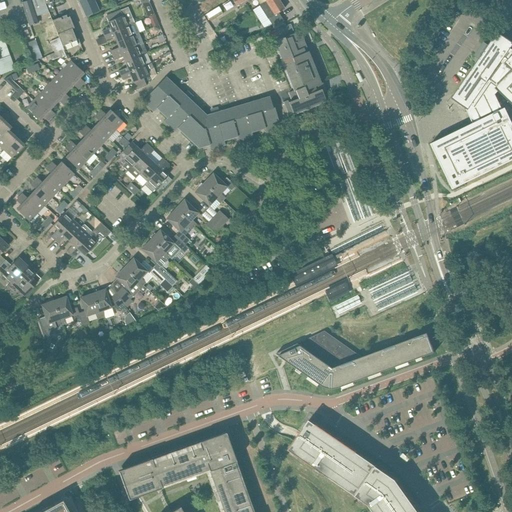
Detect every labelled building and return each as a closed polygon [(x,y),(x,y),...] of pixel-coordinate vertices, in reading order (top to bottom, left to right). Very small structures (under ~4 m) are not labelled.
[(22,2),(30,26),(38,23),(36,16),(48,12),(48,11),(45,4),(44,0),(34,0),(31,1),(30,0),(30,1),(23,3),(22,2)] [(44,0),(45,4),(48,11),(54,9),(52,4),(51,2),(57,0),(44,0)] [(86,17),(99,11),(94,0),(79,0),(86,17)] [(260,5),(259,6),(268,19),(270,18),(274,15),(276,14),(278,13),(284,9),(278,0),(268,0),(266,2),(260,5)] [(102,31),(104,36),(135,24),(128,7),(106,16),(110,27),(102,31)] [(219,7),(206,15),(210,21),(223,14),(219,7)] [(52,21),(63,50),(78,44),(73,32),(71,29),(74,28),(69,16),(69,17),(67,18),(66,16),(66,15),(52,21)] [(135,24),(104,36),(106,41),(114,37),(116,42),(139,33),(135,24)] [(319,85),(321,84),(308,51),(304,53),(303,49),(306,47),(300,31),(289,35),(290,37),(285,39),(284,38),(274,42),(293,91),(289,93),(292,101),(288,102),(291,109),(286,111),(288,116),(293,114),(293,115),(326,101),(319,85)] [(511,49),(511,48),(511,46),(511,41),(498,32),(451,98),(467,109),(466,109),(473,123),(431,144),(453,188),(511,159),(511,121),(505,108),(503,109),(495,94),(499,91),(511,103),(511,49)] [(139,33),(116,42),(119,47),(110,51),(112,55),(143,43),(139,33)] [(39,45),(38,46),(43,57),(43,56),(61,48),(61,49),(62,49),(58,38),(57,38),(57,39),(39,46),(39,45)] [(223,43),(225,47),(240,42),(238,38),(223,43)] [(143,43),(112,55),(114,60),(123,57),(125,62),(141,55),(147,53),(145,49),(143,43)] [(45,58),(46,60),(48,63),(59,58),(56,53),(45,58)] [(145,65),(141,55),(125,62),(127,67),(119,71),(121,75),(145,65)] [(0,58),(0,73),(13,69),(9,56),(0,58)] [(64,69),(81,86),(84,83),(79,78),(84,73),(71,61),(64,69)] [(145,65),(121,75),(123,80),(131,77),(136,90),(146,86),(143,79),(150,76),(148,71),(153,68),(151,63),(145,65)] [(37,64),(26,69),(28,74),(39,69),(37,64)] [(78,89),(81,86),(64,69),(56,76),(69,89),(73,84),(78,89)] [(64,94),(69,89),(56,76),(49,84),(66,102),(69,99),(64,94)] [(184,94),(165,77),(148,95),(142,101),(153,112),(157,108),(160,112),(167,118),(168,117),(190,94),(187,91),(184,94)] [(41,92),(54,105),(59,100),(63,104),(66,102),(49,84),(41,92)] [(34,100),(51,117),(54,114),(49,110),(54,105),(41,92),(34,100)] [(165,120),(163,121),(174,132),(178,128),(181,132),(186,136),(206,116),(190,100),(190,99),(193,97),(190,94),(168,117),(167,118),(165,120)] [(258,130),(260,130),(264,128),(266,133),(281,128),(279,124),(274,107),(272,108),(269,97),(260,100),(243,105),(251,132),(258,130)] [(49,120),(51,117),(34,100),(26,109),(39,121),(44,116),(49,120)] [(237,136),(238,141),(246,139),(253,137),(251,132),(243,105),(222,111),(219,112),(218,108),(214,109),(223,141),(224,141),(230,138),(232,138),(237,136)] [(218,147),(225,145),(224,141),(223,141),(214,109),(210,110),(211,114),(206,116),(186,136),(199,148),(202,147),(209,145),(211,149),(218,147)] [(98,113),(115,130),(123,122),(110,110),(105,115),(100,111),(98,113)] [(100,121),(95,126),(108,138),(115,130),(98,113),(95,116),(100,121)] [(8,130),(11,128),(6,122),(10,118),(7,115),(0,122),(0,138),(8,130)] [(85,126),(83,129),(101,146),(108,138),(95,126),(90,131),(85,126)] [(101,146),(83,129),(80,132),(85,137),(80,141),(93,154),(101,146)] [(0,138),(0,146),(4,150),(20,133),(17,130),(13,135),(8,130),(0,138)] [(20,133),(4,150),(12,158),(24,145),(19,140),(23,135),(20,133)] [(127,141),(132,137),(127,133),(123,137),(127,141)] [(123,137),(119,142),(123,146),(127,141),(123,137)] [(71,142),(68,145),(86,162),(93,154),(80,141),(76,147),(71,142)] [(131,142),(119,155),(127,163),(123,167),(127,171),(150,147),(146,144),(140,150),(131,142)] [(86,162),(68,145),(65,148),(70,152),(65,158),(78,170),(86,162)] [(150,147),(127,171),(135,179),(139,174),(151,161),(147,157),(153,151),(150,147)] [(112,149),(108,153),(112,157),(116,153),(112,149)] [(360,191),(346,152),(334,156),(347,192),(352,190),(354,194),(360,191)] [(108,162),(112,157),(108,153),(104,158),(108,162)] [(147,181),(165,162),(162,158),(155,165),(151,161),(139,174),(147,181)] [(74,174),(61,162),(56,167),(51,163),(48,166),(66,182),(74,174)] [(144,184),(152,192),(167,176),(163,172),(169,165),(165,162),(147,181),(144,184)] [(98,173),(102,168),(98,165),(94,169),(98,173)] [(51,173),(46,178),(59,190),(66,182),(48,166),(46,168),(51,173)] [(98,173),(94,169),(90,173),(94,177),(98,173)] [(209,177),(204,183),(222,201),(225,198),(221,194),(227,187),(231,191),(236,186),(226,178),(222,182),(214,174),(210,178),(209,177)] [(52,198),(59,190),(46,178),(41,183),(36,178),(34,181),(52,198)] [(31,194),(44,206),(52,198),(34,181),(31,184),(36,189),(31,194)] [(131,183),(127,188),(131,192),(136,188),(131,183)] [(222,201),(204,183),(198,189),(199,190),(195,194),(209,206),(215,199),(220,203),(222,201)] [(79,185),(75,189),(79,193),(83,189),(79,185)] [(79,193),(75,189),(70,194),(74,198),(79,193)] [(22,194),(19,197),(37,214),(44,206),(31,194),(27,199),(22,194)] [(144,196),(141,200),(147,206),(151,202),(144,196)] [(37,214),(19,197),(16,200),(21,204),(16,210),(29,222),(37,214)] [(181,203),(175,209),(194,227),(196,224),(192,220),(198,213),(192,207),(185,200),(181,204),(181,203)] [(64,209),(68,205),(63,201),(59,205),(64,209)] [(64,209),(59,205),(55,209),(59,214),(64,209)] [(179,231),(175,236),(185,245),(189,240),(180,232),(187,226),(191,230),(194,227),(175,209),(169,215),(170,216),(167,220),(179,231)] [(373,210),(363,214),(367,224),(377,219),(373,210)] [(219,211),(213,218),(221,226),(228,219),(219,211)] [(51,236),(54,240),(73,220),(65,213),(53,226),(57,230),(51,236)] [(49,225),(53,220),(49,217),(45,221),(49,225)] [(221,226),(213,218),(206,225),(215,234),(221,226)] [(64,237),(68,240),(81,227),(73,220),(54,240),(58,243),(64,237)] [(49,225),(45,221),(41,226),(45,229),(49,225)] [(100,222),(91,232),(70,255),(74,258),(80,251),(84,256),(97,242),(93,239),(99,233),(105,238),(110,232),(100,222)] [(66,251),(70,255),(91,232),(83,224),(81,227),(68,240),(73,244),(66,251)] [(175,236),(171,240),(160,231),(157,234),(156,233),(151,239),(169,257),(172,259),(180,250),(184,253),(189,249),(185,245),(175,236)] [(0,265),(5,260),(0,255),(0,254),(8,246),(0,238),(0,265)] [(168,260),(167,259),(169,257),(151,239),(145,245),(146,246),(142,250),(161,267),(168,260)] [(11,265),(5,260),(0,265),(0,272),(11,283),(16,278),(29,263),(22,256),(19,256),(11,265)] [(130,261),(124,268),(143,285),(145,282),(141,278),(147,271),(134,259),(131,263),(130,261)] [(328,265),(325,259),(291,275),(294,281),(328,265)] [(37,270),(29,263),(16,278),(11,283),(25,296),(37,283),(32,278),(37,273),(37,270)] [(153,268),(172,286),(177,281),(163,268),(161,270),(154,266),(153,268)] [(143,285),(124,268),(118,274),(119,275),(116,278),(129,291),(136,284),(140,288),(143,285)] [(164,279),(153,268),(148,273),(160,284),(164,279)] [(100,291),(92,293),(101,318),(105,317),(103,311),(111,308),(105,290),(101,292),(100,291)] [(76,307),(83,326),(90,324),(87,316),(95,313),(97,319),(101,318),(92,293),(85,296),(85,297),(80,299),(84,311),(79,313),(77,307),(76,307)] [(123,304),(116,294),(111,297),(118,307),(123,304)] [(336,306),(340,314),(363,303),(359,295),(336,306)] [(61,298),(53,301),(62,325),(66,324),(64,318),(72,315),(75,323),(80,321),(82,327),(83,326),(76,307),(71,309),(66,298),(62,299),(61,298)] [(62,325),(53,301),(46,303),(46,305),(41,306),(45,317),(37,319),(44,338),(52,335),(50,331),(55,329),(56,327),(54,322),(56,321),(58,326),(62,325)] [(309,377),(311,374),(321,381),(319,384),(320,384),(321,385),(323,386),(325,387),(327,388),(328,388),(330,388),(332,389),(334,389),(336,388),(338,388),(340,387),(342,387),(341,384),(352,380),(353,382),(354,382),(369,377),(368,374),(380,369),(381,372),(396,367),(397,366),(396,364),(407,359),(408,362),(409,362),(416,359),(417,359),(416,356),(421,354),(422,357),(423,357),(435,352),(427,333),(421,335),(422,338),(365,359),(362,357),(325,331),(298,343),(276,354),(297,368),(298,368),(299,366),(303,369),(302,371),(302,372),(309,376),(309,377)] [(396,479),(310,419),(300,432),(300,433),(297,437),(294,441),(289,449),(369,504),(371,508),(373,511),(420,511),(416,506),(396,479)] [(140,468),(131,472),(136,487),(134,489),(133,489),(138,496),(143,505),(146,511),(253,511),(233,455),(232,451),(230,451),(225,438),(217,441),(215,436),(198,442),(151,458),(138,463),(140,468)] [(68,511),(65,505),(62,499),(48,507),(38,511),(68,511)]
